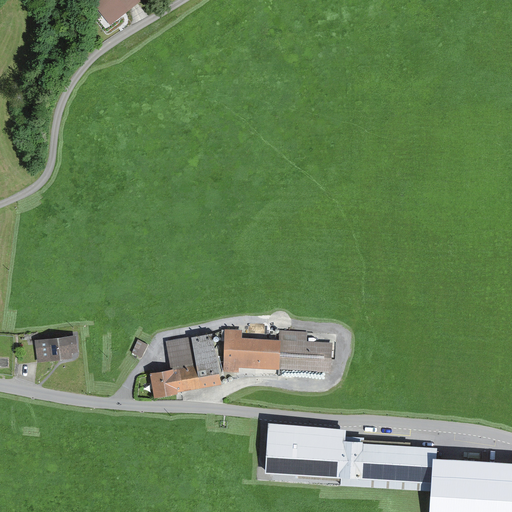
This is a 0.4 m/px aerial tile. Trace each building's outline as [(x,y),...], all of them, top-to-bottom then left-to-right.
[(90,0),(110,24),(141,0),(140,0),(90,0)] [(241,330),(225,329),(223,372),(240,373),(240,368),(332,373),(333,342),(307,341),(307,332),(280,330),(280,340),(241,338),(241,330)] [(141,332),(134,347),(144,352),(151,337),(141,332)] [(178,392),(221,384),(212,333),(166,341),(171,369),(150,372),(155,397),(178,393),(178,392)] [(76,335),(36,340),(38,362),(73,358),(72,353),(78,352),(76,335)] [(346,427),(270,422),(266,471),(342,476),(341,485),(435,491),(438,447),(363,442),(363,440),(346,438),(346,427)] [(511,511),(511,500),(495,500),(494,511),(511,511)]
